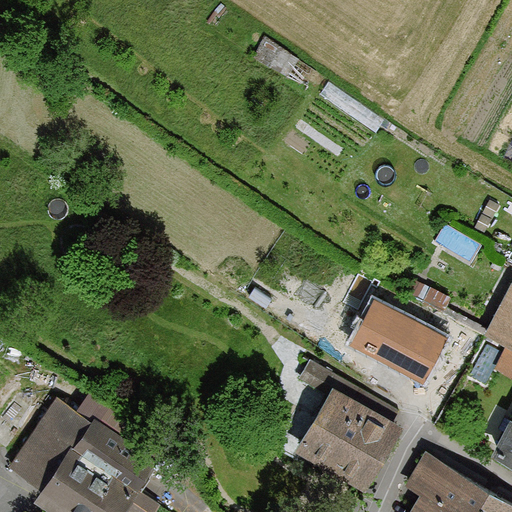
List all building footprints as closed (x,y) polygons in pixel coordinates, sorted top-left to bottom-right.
[(408,298),(385,286),(376,304),(399,316),(408,298)] [(511,291),(489,333),(511,345),(511,291)] [(405,326),(443,346),(456,320),(417,301),(405,326)] [(332,392),(341,377),(312,360),(302,377),(331,394),(332,392)] [(332,392),(389,425),(398,410),(360,388),(341,377),(332,392)] [(331,394),(302,442),(362,476),(376,452),(381,456),(397,430),(389,425),(332,392),(331,394)] [(45,489),(93,420),(61,397),(14,466),(45,489)] [(137,487),(154,463),(93,420),(45,489),(79,511),(120,511),(123,509),(127,511),(153,511),(160,503),(137,487)] [(511,422),(499,448),(511,455),(511,422)] [(430,492),(418,511),(476,511),(489,490),(432,455),(415,482),(430,492)] [(511,511),(511,502),(489,490),(476,511),(511,511)]
